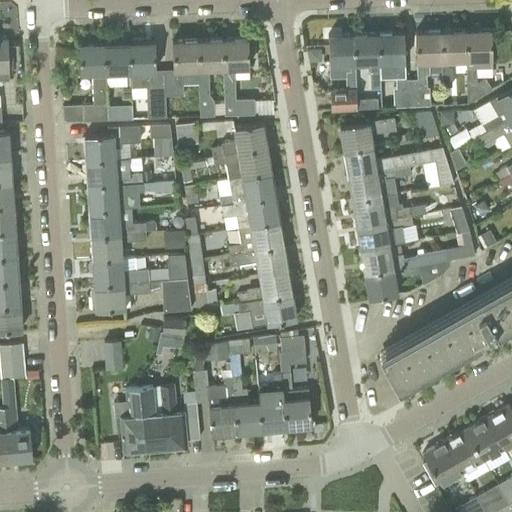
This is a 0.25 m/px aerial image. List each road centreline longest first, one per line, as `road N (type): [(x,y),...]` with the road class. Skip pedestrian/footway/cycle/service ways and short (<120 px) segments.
road 1 (residential): [(67,487),(41,12)]
road 2 (residential): [(352,458),(283,0)]
road 3 (residential): [(67,487),(352,458)]
road 4 (residential): [(41,12),(283,0)]
road 5 (unknown): [(511,263),(337,360)]
road 6 (residential): [(352,458),(511,366)]
